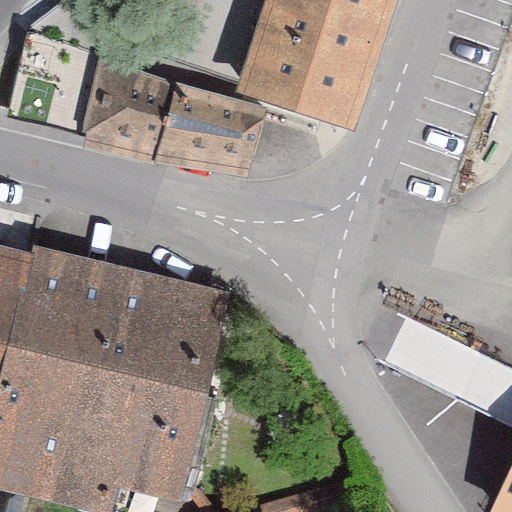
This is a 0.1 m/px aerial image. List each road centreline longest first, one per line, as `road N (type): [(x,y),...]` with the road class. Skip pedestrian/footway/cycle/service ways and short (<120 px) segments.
road 1 (residential): [(0,156),(298,243)]
road 2 (residential): [(298,243),(332,356),(432,511)]
road 3 (residential): [(435,0),(366,186),(298,243)]
road 4 (residential): [(511,217),(476,288),(298,243)]
